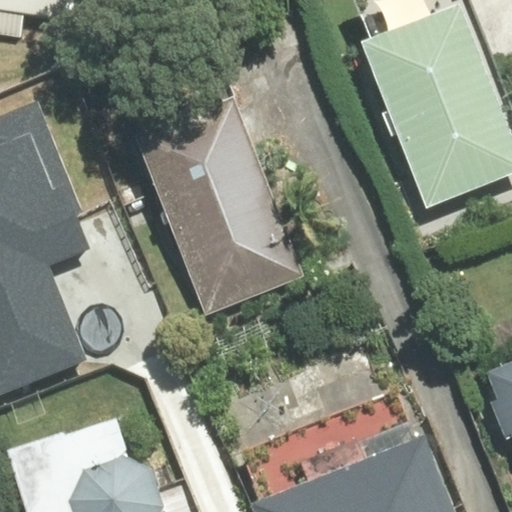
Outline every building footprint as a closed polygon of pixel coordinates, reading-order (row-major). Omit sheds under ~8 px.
[(68,0),(0,0),(0,14),(65,22),(68,0)] [(511,129),(463,6),(364,46),(430,211),(511,178),(511,129)] [(0,385),(84,354),(49,262),(97,244),(82,203),(101,196),(64,96),(0,119),(0,385)] [(241,101),(137,140),(207,323),(311,284),(241,101)] [(511,365),(489,374),(511,432),(511,365)] [(166,511),(167,511),(156,472),(133,461),(120,421),(10,454),(27,511),(166,511)] [(458,511),(431,441),(256,506),(257,511),(458,511)]
